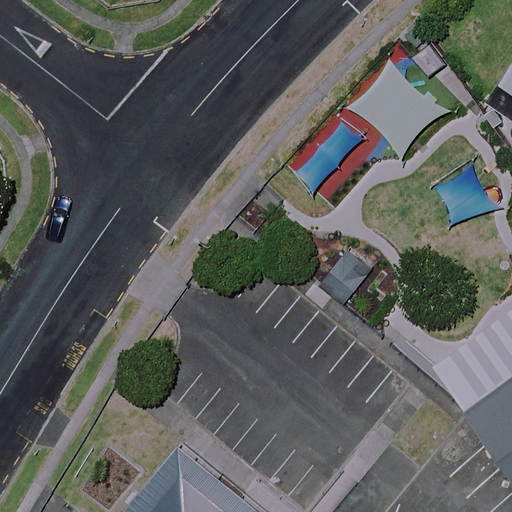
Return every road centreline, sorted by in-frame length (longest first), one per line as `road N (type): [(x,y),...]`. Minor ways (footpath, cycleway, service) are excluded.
road 1 (residential): [(153,159),(0,396)]
road 2 (residential): [(299,0),(153,159)]
road 3 (residential): [(153,159),(0,36)]
